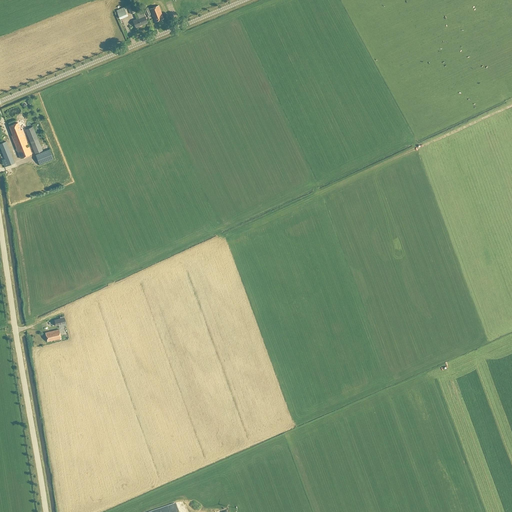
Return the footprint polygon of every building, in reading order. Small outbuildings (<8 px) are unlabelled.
[(135,13),(132,4),(127,6),(130,15),(135,13)] [(164,19),(158,6),(150,9),(155,22),(164,19)] [(125,10),(117,13),(120,20),(128,16),(125,10)] [(148,23),(147,20),(143,11),(137,14),(139,18),(133,21),(136,28),(148,23)] [(31,154),(22,130),(20,131),(17,123),(9,127),(13,135),(11,136),(20,159),(31,154)] [(41,150),(32,127),(25,130),(35,154),(42,151),(41,150)] [(53,160),(49,150),(42,152),(35,155),(39,165),(53,160)] [(64,318),(54,320),(56,326),(65,324),(64,318)] [(61,340),(59,330),(45,333),(47,342),(60,339),(60,340),(61,340)]
